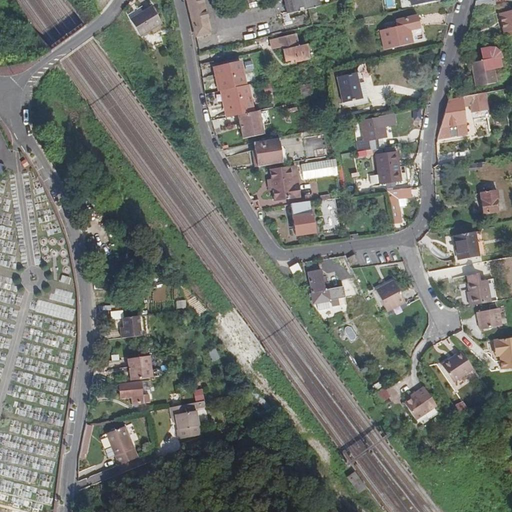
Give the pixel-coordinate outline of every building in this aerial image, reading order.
[(185,0),(195,37),(210,33),(202,0),(185,0)] [(318,0),(283,0),(287,14),(320,6),(318,0)] [(511,2),(511,0),(483,0),(476,1),(475,8),(482,7),(482,8),(496,5),(496,6),(504,4),(511,2)] [(162,25),(151,7),(130,19),(141,38),(162,25)] [(511,11),(500,14),(504,30),(511,28),(511,11)] [(412,42),(409,30),(421,28),(418,16),(396,21),(397,27),(380,31),(385,51),(412,44),(412,42)] [(423,39),(421,28),(409,30),(412,42),(423,39)] [(307,56),(304,46),(297,47),(294,36),(270,42),(272,51),(281,49),(284,61),(292,59),(307,56)] [(312,57),(309,45),(304,46),(307,56),(292,59),(293,62),(312,57)] [(481,54),(482,63),(491,61),(493,70),(500,69),(498,60),(497,55),(493,52),(489,53),(481,54)] [(482,63),(471,65),(476,88),(496,85),(493,70),(491,61),(482,63)] [(239,62),(215,67),(217,75),(220,91),(222,91),(226,108),(227,115),(251,110),(246,86),(244,86),(239,62)] [(368,101),(361,73),(356,74),(361,98),(343,102),(344,107),(368,101)] [(361,98),(356,74),(337,78),(343,102),(361,98)] [(300,87),(302,96),(310,94),(308,85),(300,87)] [(493,117),(489,93),(449,100),(438,138),(466,134),(462,106),(469,105),(472,120),(493,117)] [(259,123),(256,111),(238,115),(240,128),(259,123)] [(387,138),(385,127),(396,125),(394,115),(379,118),(379,119),(359,123),(363,142),(356,143),(357,152),(364,151),(371,149),(369,141),(380,139),(387,138)] [(304,138),(306,155),(327,152),(324,135),(304,138)] [(257,149),(280,145),(279,137),(255,141),(257,149)] [(382,148),(380,139),(369,141),(371,149),(373,149),(382,148)] [(283,163),(281,156),(280,145),(257,149),(258,159),(255,160),(256,167),(283,163)] [(374,156),(373,149),(371,149),(364,151),(365,158),(374,156)] [(401,180),(397,153),(376,156),(379,175),(370,176),(371,184),(401,180)] [(29,164),(26,158),(21,162),(24,167),(30,164),(29,164)] [(297,167),(272,171),(273,180),(274,191),(276,200),(302,196),(297,167)] [(403,222),(399,199),(412,197),(411,187),(387,191),(394,224),(403,222)] [(497,199),(500,198),(498,190),(480,193),(483,215),(499,212),(499,211),(497,199)] [(333,218),(330,199),(320,200),(323,219),(333,218)] [(315,234),(312,213),(310,213),(309,202),(292,205),(297,237),(315,234)] [(335,232),(333,218),(323,219),(326,233),(335,232)] [(475,233),(454,236),(458,260),(479,257),(475,233)] [(127,251),(124,237),(113,240),(117,254),(127,251)] [(361,265),(357,257),(349,261),(353,269),(361,265)] [(119,268),(117,259),(111,261),(113,269),(119,268)] [(113,269),(111,261),(98,264),(100,273),(113,269)] [(303,273),(298,263),(290,268),(296,278),(303,273)] [(325,290),(321,270),(308,273),(313,293),(312,293),(314,304),(331,300),(329,289),(325,290)] [(61,275),(59,282),(69,284),(71,277),(61,275)] [(479,283),(478,275),(468,277),(469,285),(479,283)] [(497,302),(494,280),(479,283),(469,285),(468,285),(470,297),(469,298),(470,307),(497,302)] [(381,291),(392,312),(410,303),(398,282),(381,291)] [(343,287),(329,289),(331,300),(346,298),(343,287)] [(175,300),(176,309),(185,307),(184,299),(175,300)] [(498,309),(476,314),(480,331),(501,327),(498,309)] [(140,337),(138,317),(123,318),(124,328),(120,328),(122,339),(140,337)] [(511,340),(498,341),(498,353),(502,353),(503,357),(504,372),(511,370),(511,340)] [(211,361),(219,358),(215,348),(207,351),(211,361)] [(475,369),(462,351),(443,364),(456,382),(475,369)] [(154,378),(151,357),(130,359),(132,381),(133,381),(154,378)] [(141,381),(141,394),(149,393),(149,381),(141,381)] [(141,396),(139,382),(118,385),(120,400),(130,398),(131,405),(148,403),(147,395),(141,396)] [(437,405),(424,387),(416,392),(417,394),(406,403),(417,420),(437,405)] [(384,388),(373,395),(380,404),(390,397),(384,388)] [(202,389),(192,390),(194,401),(203,400),(202,389)] [(204,408),(203,401),(193,403),(194,410),(204,408)] [(462,401),(453,406),(458,415),(466,410),(462,401)] [(199,435),(194,410),(193,403),(168,408),(170,416),(173,415),(178,440),(199,435)] [(83,462),(90,427),(85,426),(78,461),(82,462),(83,462)] [(137,458),(125,427),(106,434),(119,466),(137,458)] [(366,488),(354,472),(346,478),(358,494),(366,488)]
